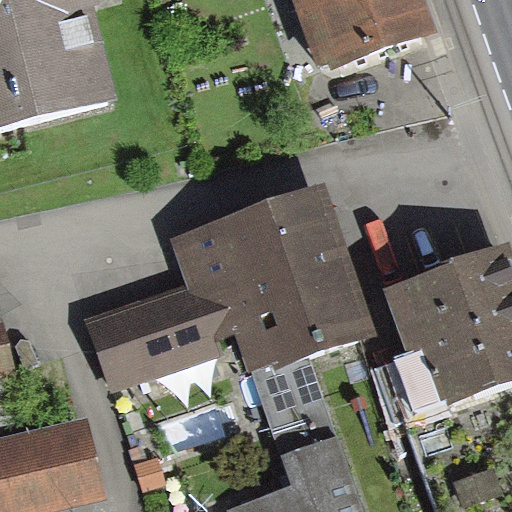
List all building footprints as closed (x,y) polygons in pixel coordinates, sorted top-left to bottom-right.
[(0,0),(0,141),(117,109),(86,0),(0,0)] [(293,0),(319,71),(433,31),(422,0),(293,0)] [(365,511),(309,350),(376,327),(355,268),(342,273),(311,185),(220,217),(223,225),(183,239),(198,283),(91,320),(110,375),(264,322),(276,358),(257,365),(295,476),(235,497),(240,511),(365,511)] [(424,469),(439,511),(511,511),(511,406),(503,383),(511,379),(511,276),(500,246),(386,288),(409,348),(380,358),(400,409),(385,415),(408,475),(424,469)] [(0,502),(97,477),(82,422),(24,438),(0,348),(0,502)]
